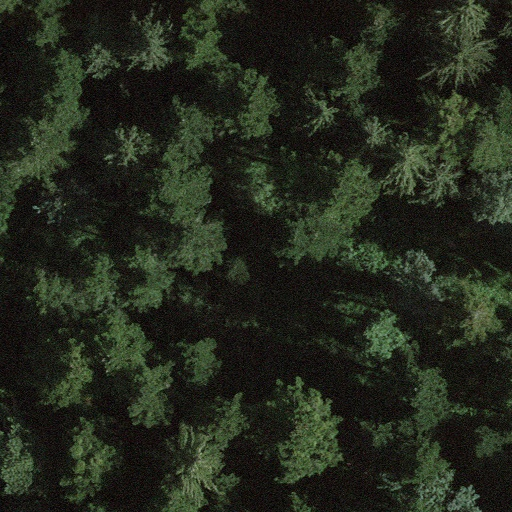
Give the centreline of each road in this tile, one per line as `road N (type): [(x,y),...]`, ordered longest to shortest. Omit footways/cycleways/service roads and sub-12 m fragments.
road 1 (track): [(511,119),(451,177),(384,167),(325,134),(160,0)]
road 2 (track): [(99,0),(94,65),(70,136),(45,197),(0,258)]
